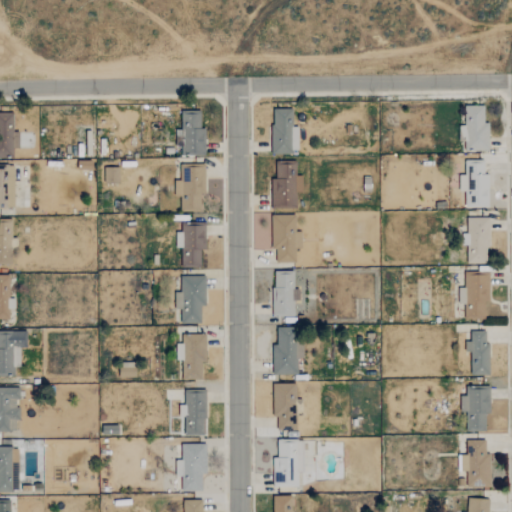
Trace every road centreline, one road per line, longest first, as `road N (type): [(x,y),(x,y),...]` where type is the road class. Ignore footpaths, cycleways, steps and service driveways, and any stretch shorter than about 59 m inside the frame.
road 1 (residential): [(0,89),(511,81)]
road 2 (residential): [(239,511),(237,85)]
